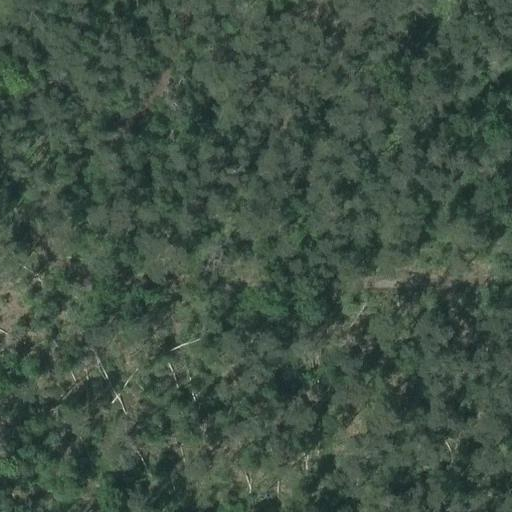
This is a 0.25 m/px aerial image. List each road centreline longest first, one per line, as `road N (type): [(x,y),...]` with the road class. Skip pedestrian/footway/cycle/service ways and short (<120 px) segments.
road 1 (unknown): [(511,276),(0,291)]
road 2 (unknown): [(0,222),(124,112),(175,35),(184,0)]
